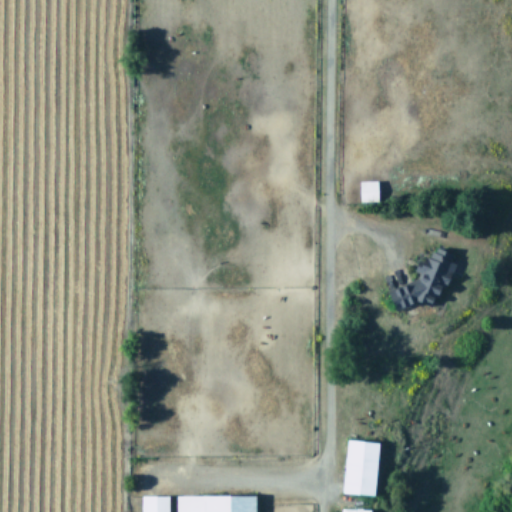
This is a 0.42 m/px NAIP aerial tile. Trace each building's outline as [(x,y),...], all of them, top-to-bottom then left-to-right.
[(377,198),(376,178),(358,179),(359,199),(377,198)] [(386,289),(393,309),(417,300),(430,305),(433,296),(437,295),(441,284),(447,281),(455,261),(449,259),(452,252),(434,245),(430,254),(417,259),(414,267),(418,277),(386,289)] [(343,492),(374,493),(377,440),(345,438),(343,492)] [(140,511),(167,511),(168,493),(140,494),(140,511)] [(254,511),(254,493),(175,493),(175,511),(254,511)]
